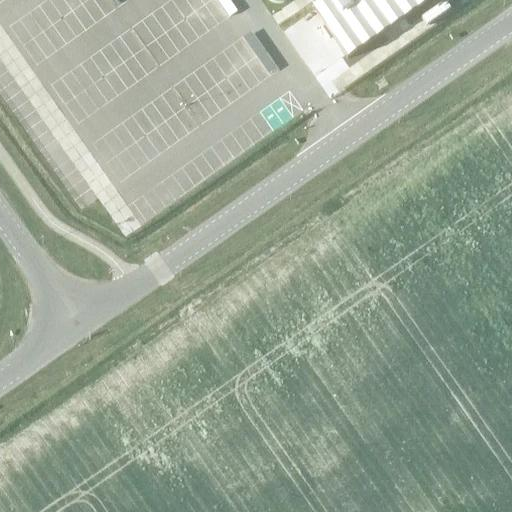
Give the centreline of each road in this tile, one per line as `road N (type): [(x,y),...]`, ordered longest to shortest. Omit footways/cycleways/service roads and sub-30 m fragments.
road 1 (tertiary): [(511,28),(77,325)]
road 2 (tertiary): [(77,325),(0,216)]
